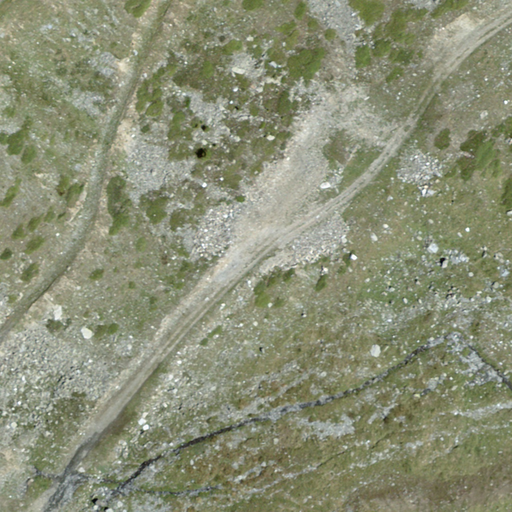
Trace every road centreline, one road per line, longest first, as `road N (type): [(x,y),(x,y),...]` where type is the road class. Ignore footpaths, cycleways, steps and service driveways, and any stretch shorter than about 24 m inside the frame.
road 1 (track): [(511,18),(473,42),(361,182),(322,217),(283,230),(210,301),(138,379),(57,494),(32,511)]
road 2 (track): [(178,0),(113,145),(100,230),(0,344)]
